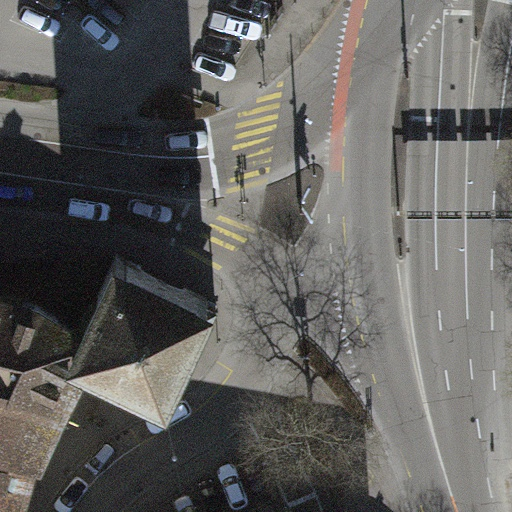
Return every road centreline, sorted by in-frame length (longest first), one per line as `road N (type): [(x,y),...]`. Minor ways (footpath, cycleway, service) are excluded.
road 1 (tertiary): [(474,361),(442,283),(446,0)]
road 2 (unknown): [(0,148),(117,100),(148,73),(0,51)]
road 3 (residential): [(308,288),(238,405),(126,480),(95,511)]
road 4 (secondary): [(117,170),(258,147),(302,124),(379,53)]
road 5 (primary): [(474,361),(495,286),(511,72)]
road 6 (tertiary): [(117,170),(183,224),(308,288)]
road 7 (primary): [(366,193),(381,318),(398,378)]
road 8 (primary): [(485,511),(474,361)]
road 9 (primary): [(398,378),(465,511)]
road 10 (primary): [(379,53),(366,193)]
road 11 (tertiary): [(308,288),(362,333),(398,378)]
